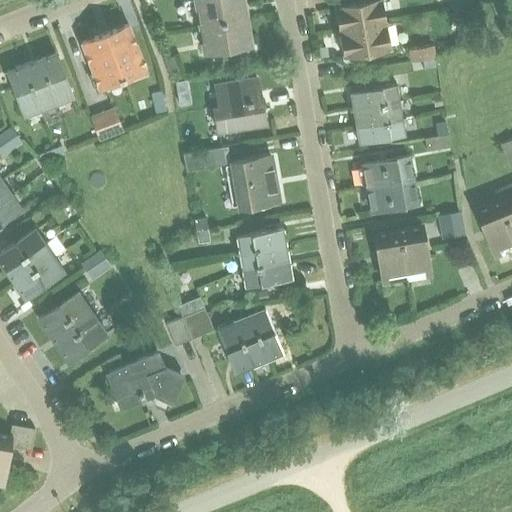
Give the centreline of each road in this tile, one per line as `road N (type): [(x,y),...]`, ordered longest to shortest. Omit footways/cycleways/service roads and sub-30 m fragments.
road 1 (residential): [(352,355),(286,0)]
road 2 (tertiary): [(181,511),(511,376)]
road 3 (residential): [(80,469),(352,355)]
road 4 (residential): [(352,355),(511,288)]
road 5 (residential): [(0,348),(80,469)]
